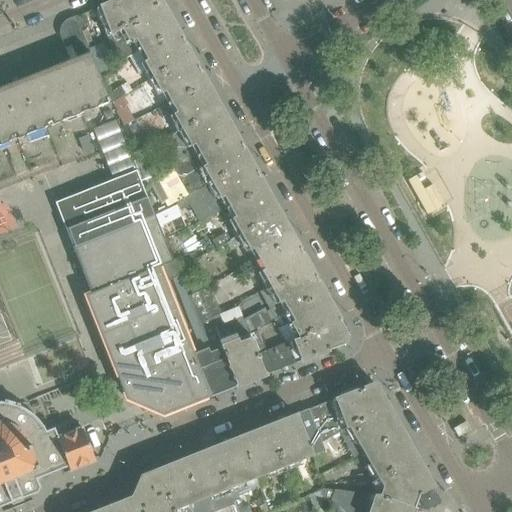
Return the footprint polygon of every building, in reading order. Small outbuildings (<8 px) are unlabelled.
[(176,31),(161,4),(158,0),(118,0),(98,8),(101,15),(110,36),(106,39),(119,63),(128,58),(176,31)] [(77,116),(109,103),(96,71),(90,56),(86,45),(81,33),(75,17),(70,19),(65,21),(62,24),(60,29),(59,33),(60,38),(69,61),(67,65),(62,67),(59,65),(0,88),(0,149),(1,149),(4,148),(5,144),(28,135),(32,137),(39,134),(41,130),(64,121),(68,123),(75,120),(77,116)] [(91,43),(87,31),(81,33),(86,45),(91,43)] [(205,83),(176,31),(128,58),(138,76),(147,70),(161,95),(164,93),(169,103),(205,83)] [(104,68),(98,53),(90,56),(96,71),(104,68)] [(234,136),(220,110),(205,83),(169,103),(175,113),(172,115),(181,131),(154,146),(169,172),(171,170),(234,136)] [(111,103),(131,91),(126,84),(107,95),(111,103)] [(113,119),(110,112),(103,114),(106,121),(113,119)] [(132,137),(127,127),(119,131),(124,141),(132,137)] [(94,150),(88,136),(77,141),(83,155),(94,150)] [(248,161),(248,159),(236,138),(234,136),(171,170),(186,196),(176,202),(181,211),(189,206),(198,224),(228,207),(264,188),(248,161)] [(193,355),(164,283),(172,280),(177,278),(135,172),(54,204),(90,294),(84,296),(92,316),(96,314),(99,322),(95,323),(125,401),(162,417),(210,398),(193,355)] [(293,239),(264,188),(228,207),(234,218),(231,220),(240,235),(229,242),(225,244),(230,252),(244,243),(249,251),(252,250),(257,259),(293,239)] [(225,244),(229,242),(225,234),(211,242),(215,250),(225,244)] [(323,292),(293,239),(257,259),(258,260),(244,268),(250,279),(261,273),(269,288),(259,293),(269,311),(273,319),(287,312),(323,292)] [(270,362),(266,352),(258,331),(248,335),(248,334),(273,319),(269,311),(266,313),(264,309),(243,321),(238,310),(222,316),(207,288),(188,297),(188,298),(180,301),(201,352),(193,355),(210,398),(290,366),(286,355),(270,362)] [(347,335),(337,317),(323,292),(287,312),(293,322),(289,324),(298,339),(266,352),(270,362),(286,355),(290,366),(343,345),(347,335)] [(401,432),(387,406),(377,388),(370,386),(334,400),(340,415),(345,428),(345,430),(348,428),(363,454),(401,432)] [(69,472),(94,463),(94,462),(80,428),(66,434),(57,437),(55,432),(53,429),(45,432),(43,429),(44,429),(44,427),(43,428),(37,421),(33,416),(34,415),(33,415),(32,416),(25,410),(21,408),(19,407),(20,406),(18,406),(19,405),(3,401),(4,399),(2,399),(2,401),(0,401),(0,507),(1,507),(30,496),(37,493),(39,488),(36,480),(44,477),(60,470),(67,467),(69,472)] [(320,444),(307,411),(294,416),(311,457),(323,452),(320,444)] [(311,457),(294,416),(238,438),(255,479),(282,469),(291,465),(311,457)] [(432,487),(401,432),(363,454),(382,488),(379,495),(413,508),(418,495),(432,487)] [(235,487),(255,479),(238,438),(183,460),(200,501),(228,490),(230,497),(236,511),(250,511),(249,508),(244,510),(235,487)] [(200,501),(183,460),(140,477),(131,498),(137,502),(140,511),(182,511),(181,508),(200,501)] [(367,487),(366,481),(366,475),(356,476),(357,488),(367,487)] [(414,511),(415,509),(413,508),(379,495),(373,496),(345,493),(335,511),(414,511)] [(140,511),(137,502),(131,498),(95,511),(140,511)]
